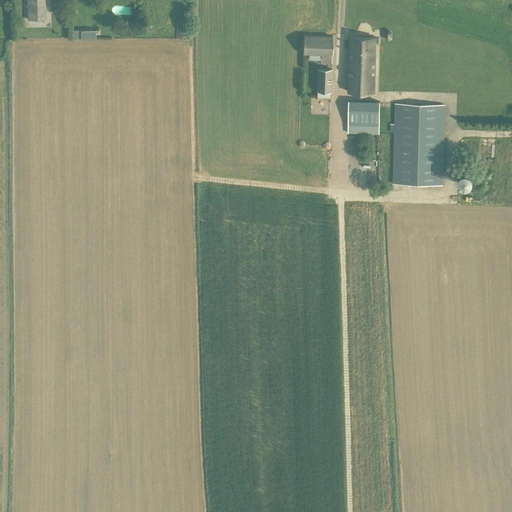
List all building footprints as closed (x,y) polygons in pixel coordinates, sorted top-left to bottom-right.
[(27,0),(28,19),(46,19),(45,0),(27,0)] [(73,30),(73,38),(80,38),(96,38),(96,30),(80,30),(73,30)] [(332,54),(333,36),(304,35),(303,53),(321,54),(321,62),(331,62),(332,54)] [(375,92),(375,65),(376,43),(379,43),(379,38),(376,38),(376,37),(350,36),(349,91),(375,92)] [(331,91),(331,69),(317,68),(317,90),(331,91)] [(380,101),(349,100),(348,132),(379,133),(380,101)] [(443,184),(445,104),(395,103),(393,183),(443,184)] [(460,174),(466,185),(475,180),(469,169),(460,174)]
